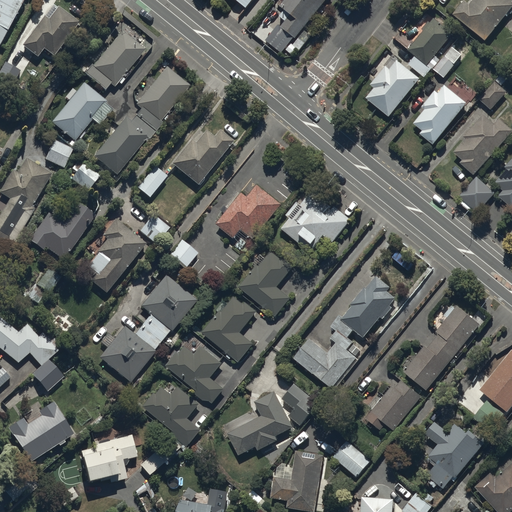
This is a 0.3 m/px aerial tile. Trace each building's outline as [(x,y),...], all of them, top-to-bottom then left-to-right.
[(0,0),(0,46),(24,0),(0,0)] [(235,0),(246,9),(254,0),(235,0)] [(296,40),(327,0),(286,0),(280,7),(286,12),(276,24),(278,26),(267,40),(283,53),(295,38),(296,40)] [(464,1),(453,16),(486,42),(511,10),(511,0),(508,0),(508,1),(507,0),(474,0),(469,6),(464,1)] [(80,24),(58,8),(57,10),(52,6),(21,48),(36,59),(43,50),(54,58),(80,24)] [(408,51),(416,57),(409,66),(425,79),(440,61),(435,57),(453,35),(434,20),(431,24),(428,23),(423,30),(424,31),(408,51)] [(145,51),(122,31),(93,66),(92,66),(85,75),(106,92),(111,86),(114,89),(145,51)] [(444,79),(462,56),(452,48),(434,71),(444,79)] [(390,118),(420,80),(398,61),(391,70),(387,67),(371,86),(375,90),(367,99),(390,118)] [(20,74),(3,65),(0,69),(0,80),(13,87),(20,74)] [(126,119),(94,158),(116,176),(148,139),(150,141),(163,125),(161,122),(190,88),(167,68),(136,106),(141,110),(131,122),(126,119)] [(501,87),(507,80),(501,75),(480,100),(492,111),(507,93),(501,87)] [(108,102),(83,83),(52,124),(75,142),(92,121),(100,127),(113,110),(106,105),(108,102)] [(434,146),(467,104),(445,86),(439,94),(435,91),(422,108),(426,111),(414,125),(423,132),(421,135),(434,146)] [(474,176),(511,133),(511,130),(499,119),(494,125),(484,116),(465,138),(466,140),(454,154),(463,162),(461,165),(474,176)] [(190,141),(170,165),(197,187),(234,143),(220,131),(214,138),(206,132),(195,145),(190,141)] [(45,161),(46,162),(64,170),(74,150),(54,141),(45,161)] [(32,210),(51,176),(52,174),(26,159),(18,174),(13,172),(0,194),(0,195),(9,201),(0,217),(0,243),(12,250),(34,211),(32,210)] [(511,209),(511,161),(505,169),(507,171),(495,184),(504,192),(499,198),(511,209)] [(69,182),(86,196),(99,180),(82,166),(69,182)] [(155,168),(137,189),(149,200),(167,178),(155,168)] [(496,195),(478,178),(460,197),(478,214),(496,195)] [(283,206),(258,186),(248,198),(242,194),(217,225),(242,245),(249,236),(255,240),(283,206)] [(290,220),(282,230),(311,254),(324,238),(332,245),(351,221),(335,208),(333,211),(330,209),(333,206),(314,190),(301,206),(296,203),(285,216),(290,220)] [(64,262),(95,216),(77,203),(64,221),(50,212),(29,242),(43,252),(45,249),(64,262)] [(154,216),(139,233),(156,247),(171,230),(154,216)] [(146,246),(115,221),(102,237),(107,241),(95,255),(97,256),(87,269),(97,277),(92,284),(106,295),(146,246)] [(198,254),(181,241),(166,259),(183,272),(198,254)] [(257,266),(239,287),(276,318),(292,299),(278,288),(295,268),(283,257),(281,260),(272,252),(259,268),(257,266)] [(60,280),(47,271),(27,298),(39,307),(60,280)] [(125,328),(99,359),(130,385),(156,354),(154,353),(171,333),(172,334),(198,302),(166,276),(140,307),(150,315),(133,335),(125,328)] [(294,359),(333,389),(332,391),(334,393),(359,360),(348,351),(354,344),(349,339),(355,331),(364,338),(380,317),(384,320),(394,308),(391,306),(396,300),(388,294),(392,289),(377,277),(368,289),(366,288),(352,305),(354,306),(343,319),(340,316),(331,327),(338,332),(332,339),(335,342),(329,350),(328,351),(330,353),(329,354),(310,339),(294,359)] [(243,305),(234,298),(228,305),(222,301),(215,310),(219,313),(203,334),(240,363),(254,345),(240,334),(257,312),(245,303),(243,305)] [(404,371),(428,391),(481,326),(458,307),(456,309),(452,307),(445,316),(448,318),(436,333),(439,335),(428,349),(425,346),(404,371)] [(30,323),(18,333),(0,319),(0,350),(18,365),(29,355),(40,367),(56,352),(30,323)] [(177,352),(166,367),(196,391),(194,393),(205,402),(206,401),(212,405),(225,390),(211,379),(223,364),(202,347),(195,355),(186,347),(180,354),(177,352)] [(511,410),(511,351),(481,392),(491,399),(475,420),(491,432),(494,428),(498,431),(505,422),(501,419),(505,415),(507,417),(511,410)] [(52,359),(32,377),(47,393),(67,375),(52,359)] [(0,387),(10,378),(2,369),(0,370),(0,387)] [(422,398),(402,381),(395,390),(393,387),(364,422),(380,435),(387,427),(394,433),(422,398)] [(320,404),(296,385),(284,400),(296,410),(290,418),(302,427),(320,404)] [(200,406),(178,388),(172,395),(161,387),(143,410),(190,447),(203,432),(188,420),(200,406)] [(294,429),(275,392),(256,403),(263,416),(228,434),(240,457),(257,448),(259,452),(279,442),(277,438),(294,429)] [(23,420),(8,430),(30,465),(59,446),(60,448),(65,445),(64,442),(74,436),(53,404),(38,414),(40,417),(27,426),(23,420)] [(454,483),(485,444),(470,431),(467,434),(456,425),(449,433),(436,423),(426,436),(438,446),(427,460),(435,467),(426,478),(444,492),(452,481),(454,483)] [(80,450),(81,455),(88,486),(109,482),(110,485),(127,481),(123,463),(138,459),(133,438),(80,450)] [(348,440),(334,458),(358,479),(372,461),(348,440)] [(283,465),(278,468),(277,478),(275,478),(272,499),(289,502),(288,509),(306,511),(316,511),(325,456),(297,452),(295,469),(289,468),(290,466),(283,465)] [(155,453),(140,466),(149,477),(164,465),(155,453)] [(511,464),(496,479),(491,474),(475,488),(497,511),(511,511),(511,464)] [(3,492),(13,504),(27,491),(30,495),(39,487),(35,483),(36,482),(27,472),(3,492)] [(78,498),(71,488),(56,499),(62,509),(78,498)] [(260,497),(253,491),(248,497),(262,508),(266,502),(263,500),(264,499),(261,496),(260,497)] [(430,511),(434,506),(430,503),(433,499),(429,496),(426,500),(416,493),(402,511),(430,511)] [(393,511),(395,500),(363,498),(361,511),(393,511)] [(178,510),(174,511),(225,511),(226,509),(179,502),(178,510)]
